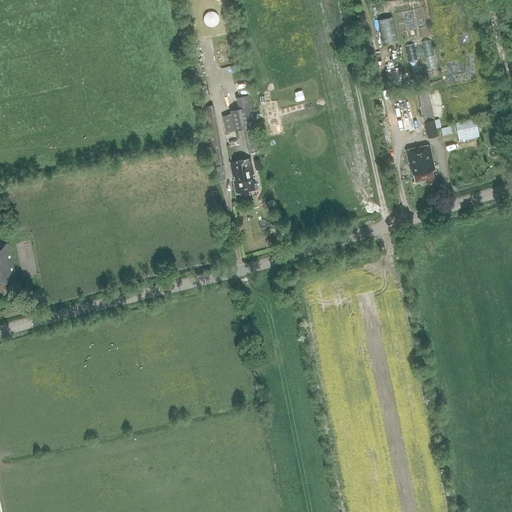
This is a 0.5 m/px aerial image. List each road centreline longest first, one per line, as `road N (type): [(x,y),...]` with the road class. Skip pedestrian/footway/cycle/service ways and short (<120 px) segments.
road 1 (tertiary): [(0,332),(511,187)]
road 2 (track): [(388,222),(343,0)]
road 3 (track): [(511,124),(484,0)]
